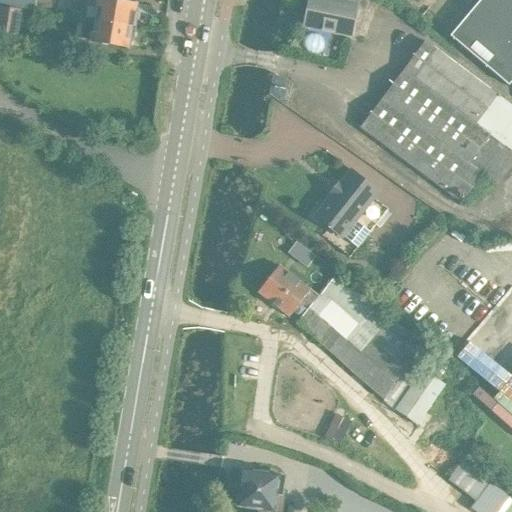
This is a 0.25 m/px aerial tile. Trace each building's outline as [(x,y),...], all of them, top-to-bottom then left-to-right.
[(99,0),(97,19),(138,26),(140,11),(137,10),(138,3),(118,0),(99,0)] [(312,0),(311,8),(307,7),(305,16),(310,17),(309,22),(349,30),(354,3),(342,1),(341,0),(312,0)] [(511,0),(484,0),(455,35),(511,83),(511,0)] [(0,35),(19,39),(23,12),(0,7),(0,35)] [(138,26),(97,19),(93,41),(132,47),(133,40),(136,40),(138,26)] [(479,175),(502,145),(474,125),(496,96),(424,41),(359,128),(460,204),(481,177),(479,175)] [(333,197),(317,217),(332,228),(325,237),(352,259),(391,210),(376,199),(381,193),(354,171),(344,184),(342,182),(332,196),(333,197)] [(297,243),(290,252),(307,266),(314,257),(297,243)] [(296,324),(383,401),(417,426),(443,385),(424,370),(425,369),(420,365),(419,366),(415,363),(417,362),(413,359),(425,343),(387,319),(334,278),(317,299),(279,268),(258,293),(288,318),(302,302),(310,308),(296,324)] [(511,424),(511,385),(493,408),(511,424)] [(477,502),(472,509),(475,511),(511,511),(511,501),(490,485),(488,487),(482,481),(487,474),(464,457),(449,480),(477,502)] [(280,497),(283,477),(243,472),(238,507),(272,511),(275,497),(280,497)]
